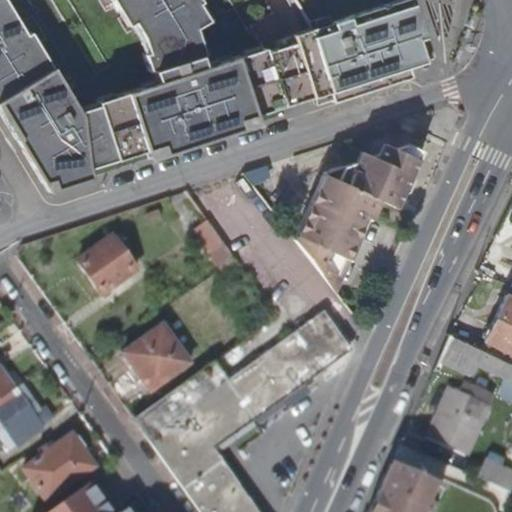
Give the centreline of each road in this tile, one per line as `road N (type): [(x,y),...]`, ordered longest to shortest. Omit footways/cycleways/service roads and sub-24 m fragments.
road 1 (residential): [(509,69),(35,219)]
road 2 (primary): [(509,69),(466,142),(364,376),(328,505)]
road 3 (residential): [(174,511),(0,271)]
road 4 (primary): [(426,315),(511,114)]
road 5 (primary): [(328,505),(426,315)]
road 6 (primary): [(426,315),(511,151)]
